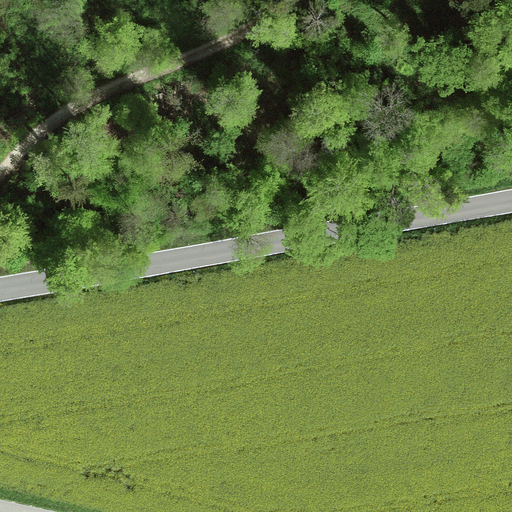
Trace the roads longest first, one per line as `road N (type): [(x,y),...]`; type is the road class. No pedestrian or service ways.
road 1 (tertiary): [(0,295),(511,202)]
road 2 (track): [(287,0),(140,68),(9,146),(0,160)]
